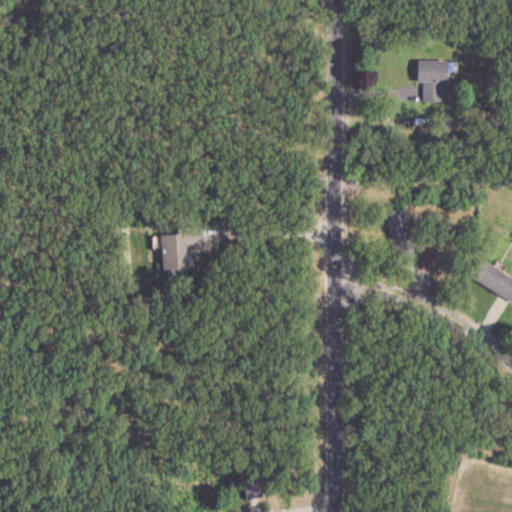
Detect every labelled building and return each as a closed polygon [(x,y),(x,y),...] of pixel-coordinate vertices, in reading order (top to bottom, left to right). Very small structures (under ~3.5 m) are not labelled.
[(442,60),(413,60),(413,81),(421,81),(421,101),(442,101),(442,60)] [(416,254),(401,206),(381,212),(396,260),(416,254)] [(199,228),(157,230),(159,270),(188,269),(187,247),(200,246),(199,228)] [(466,276),(510,303),(511,300),(511,279),(478,259),(466,276)] [(255,479),(240,482),(244,499),(259,496),(255,479)]
